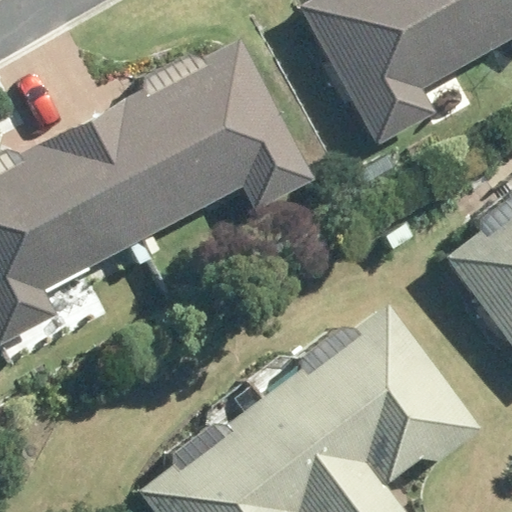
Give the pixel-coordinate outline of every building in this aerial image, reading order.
[(310,0),(297,7),(373,147),(434,114),(421,89),(511,38),(511,20),(500,0),(310,0)] [(511,0),(500,0),(511,20),(511,0)] [(84,119),(149,238),(240,188),(254,213),(313,182),(235,37),(84,119)] [(84,119),(0,164),(0,345),(54,316),(43,294),(149,238),(84,119)] [(442,258),(458,281),(444,292),(462,318),(477,308),(511,354),(511,188),(484,209),(482,229),(442,258)] [(400,511),(380,486),(417,459),(435,462),(477,430),(384,306),(353,329),(336,327),(301,353),(299,369),(219,429),(201,427),(169,451),(167,469),(137,492),(151,511),(400,511)]
